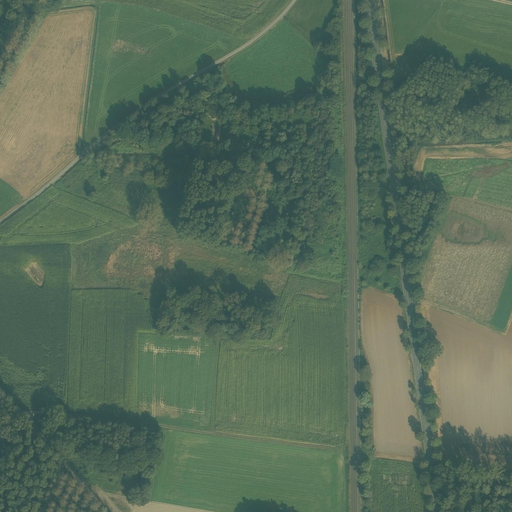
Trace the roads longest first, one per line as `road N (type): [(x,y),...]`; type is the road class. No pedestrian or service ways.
road 1 (primary): [(436,511),(367,0)]
road 2 (unclassified): [(0,222),(94,142),(249,42),(294,0)]
road 3 (track): [(17,411),(330,449)]
road 4 (unclassified): [(0,390),(106,511)]
road 5 (track): [(511,309),(503,330),(407,298)]
